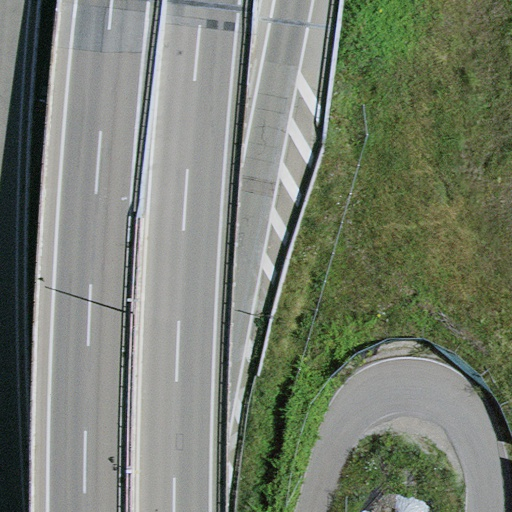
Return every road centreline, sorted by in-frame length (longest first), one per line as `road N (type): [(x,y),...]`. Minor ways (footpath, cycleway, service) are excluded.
road 1 (motorway): [(223,511),(237,233),(290,0)]
road 2 (motorway): [(114,0),(87,306),(83,511)]
road 3 (motorway): [(177,511),(186,225),(204,0)]
road 4 (motorway): [(8,0),(0,92),(4,511)]
